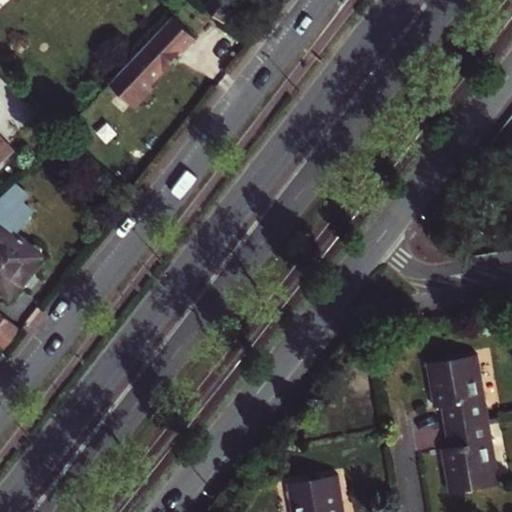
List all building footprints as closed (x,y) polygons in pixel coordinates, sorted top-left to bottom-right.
[(232,0),(213,0),(207,8),(224,21),(238,4),(232,0)] [(195,36),(173,15),(120,71),(109,83),(135,108),(154,88),(150,84),(195,36)] [(0,138),(0,161),(12,150),(0,138)] [(0,289),(10,298),(43,256),(17,235),(34,214),(24,206),(29,199),(16,188),(11,195),(9,193),(0,204),(0,289)] [(0,349),(4,353),(22,330),(0,313),(0,349)] [(444,404),(447,425),(490,418),(486,396),(483,397),(475,353),(429,361),(433,387),(436,386),(440,405),(444,404)] [(446,465),(451,492),(498,483),(491,439),(494,439),(490,418),(447,425),(451,445),(446,445),(450,465),(446,465)] [(341,511),(340,501),(343,500),(339,475),(292,482),(297,511),(341,511)]
